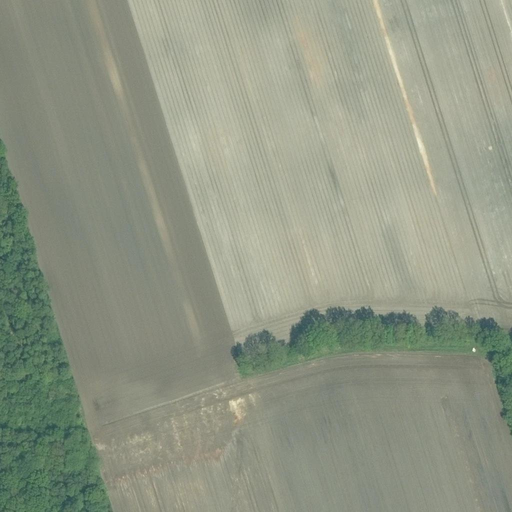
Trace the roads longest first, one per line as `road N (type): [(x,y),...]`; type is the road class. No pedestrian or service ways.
road 1 (track): [(511,353),(347,342),(84,424)]
road 2 (track): [(88,0),(205,350)]
